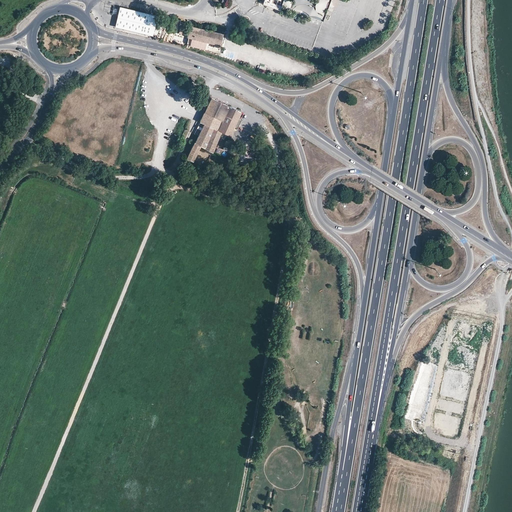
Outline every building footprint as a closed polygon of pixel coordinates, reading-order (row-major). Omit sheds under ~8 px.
[(282,7),(291,9),(293,3),(284,0),(282,7)] [(292,12),(322,21),(324,16),(317,14),(317,6),(316,9),(303,5),(310,5),(310,0),(309,0),(310,1),(309,0),(294,0),(292,9),(292,12)] [(156,16),(119,7),(115,28),(152,36),(156,16)] [(162,19),(160,25),(171,29),(173,23),(162,19)] [(190,26),(190,28),(188,33),(188,38),(220,46),(222,34),(190,26)] [(204,124),(221,132),(229,135),(231,133),(233,128),(237,118),(240,112),(210,97),(200,122),(204,124)] [(221,132),(204,124),(194,143),(200,146),(212,152),(221,132)] [(200,146),(194,143),(186,159),(192,161),(195,156),(200,146)]
